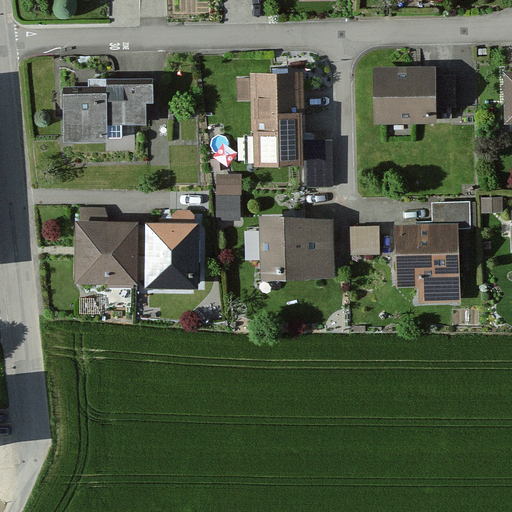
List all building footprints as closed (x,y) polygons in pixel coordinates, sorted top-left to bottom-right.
[(458,47),(459,98),(479,98),(477,46),(458,47)] [(300,68),(249,70),(253,156),(304,153),(300,68)] [(440,72),(383,69),(381,122),(438,125),(440,72)] [(106,74),(106,84),(62,85),(63,137),(110,135),(110,122),(155,121),(154,73),(106,74)] [(243,215),(243,180),(218,180),(219,215),(243,215)] [(332,205),(256,207),(258,278),(334,275),(332,205)] [(352,250),(381,249),(380,221),(351,221),(352,250)] [(140,226),(80,226),(80,293),(140,293),(140,226)] [(209,227),(155,227),(154,292),(209,292),(209,227)] [(459,235),(390,238),(392,286),(420,284),(421,301),(462,299),(459,235)]
